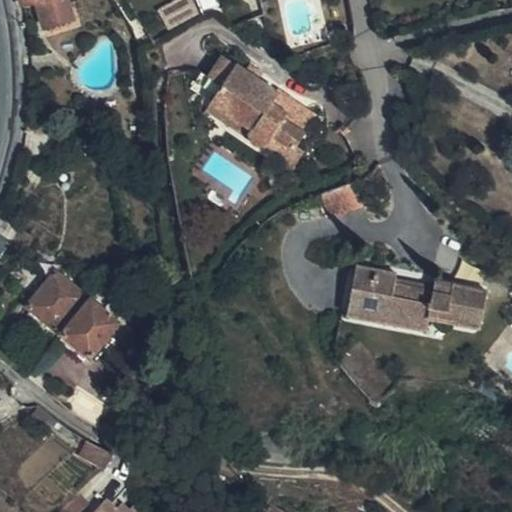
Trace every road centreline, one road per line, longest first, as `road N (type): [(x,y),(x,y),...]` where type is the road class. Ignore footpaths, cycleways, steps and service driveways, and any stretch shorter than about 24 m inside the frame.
road 1 (unknown): [(327,286),(296,266),(294,239),(304,226),(393,220),(370,143)]
road 2 (residential): [(369,61),(425,35),(511,14)]
road 3 (tertiary): [(0,154),(8,87),(0,6)]
